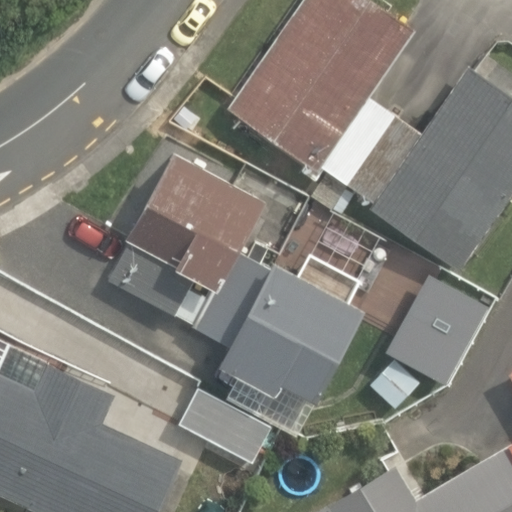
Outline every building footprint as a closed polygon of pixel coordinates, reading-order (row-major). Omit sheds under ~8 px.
[(364,196),(453,258),(511,173),(511,89),(462,55),(414,124),(360,87),(407,19),(379,0),(289,0),(222,97),(310,159),(313,154),(367,192),(364,196)] [(336,396),(372,415),(419,324),(328,277),(326,281),(294,265),(321,214),(172,138),(125,230),(183,260),(165,295),(232,330),(235,323),(290,351),(275,378),(331,406),(336,396)] [(0,344),(0,479),(71,511),(206,511),(227,468),(147,431),(160,402),(6,332),(0,344)] [(511,511),(511,357),(506,362),(511,372),(511,430),(410,490),(390,456),(294,511),(511,511)] [(176,410),(249,448),(267,412),(195,374),(176,410)]
